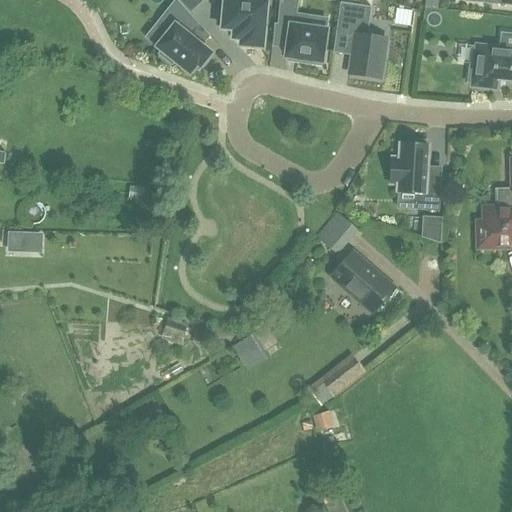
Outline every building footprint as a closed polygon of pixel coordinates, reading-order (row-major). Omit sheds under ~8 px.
[(197,22),(177,0),(175,0),(159,20),(170,29),(156,47),(161,51),(158,54),(171,65),(174,62),(189,74),(197,65),(200,67),(211,53),(187,34),(197,22)] [(224,0),(222,28),(233,29),(232,38),(240,39),(240,45),(262,47),(266,2),(242,0),(224,0)] [(303,62),(320,65),(325,31),(303,27),(305,16),(295,14),(296,0),(280,0),(278,24),(290,26),(286,56),(304,58),(303,62)] [(340,2),(335,35),(354,37),(349,74),(380,79),(386,39),(371,37),(368,32),(371,7),(340,2)] [(511,49),(476,45),(473,66),(469,66),(468,82),(471,82),(471,86),(495,89),(496,80),(511,81),(511,49)] [(425,141),(409,140),(409,144),(400,144),(399,159),(391,158),(390,183),(398,184),(398,192),(417,193),(416,209),(438,210),(440,178),(425,177),(427,145),(424,145),(425,141)] [(505,247),(511,246),(511,190),(511,191),(499,191),(499,206),(484,207),(484,223),(486,222),(486,246),(505,246),(505,247)] [(442,219),(423,218),(422,238),(440,244),(442,219)] [(374,312),(394,289),(351,252),(332,275),(374,312)] [(181,344),(188,323),(168,316),(161,338),(181,344)] [(195,339),(212,338),(211,328),(194,329),(195,339)] [(270,355),(256,331),(256,332),(233,346),(248,370),(270,355)] [(273,352),(285,347),(280,335),(268,340),(273,352)] [(323,379),(309,390),(319,403),(333,392),(361,371),(351,358),(323,379)] [(320,416),(328,433),(344,425),(337,409),(320,416)]
